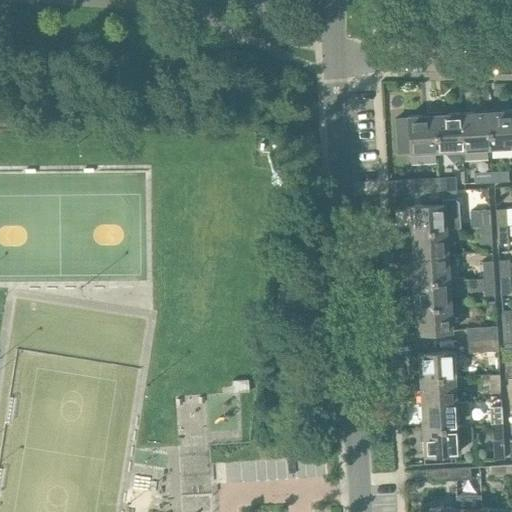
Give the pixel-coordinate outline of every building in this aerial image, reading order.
[(511,108),(486,110),(488,148),(511,146),(511,108)] [(486,110),(460,112),(462,149),(488,148),(486,110)] [(436,151),(462,149),(460,112),(434,113),(436,151)] [(407,117),(395,118),(396,142),(409,142),(409,152),(436,151),(434,113),(407,115),(407,117)] [(490,170),(491,182),(508,181),(507,169),(490,170)] [(491,182),(490,170),(473,171),(474,183),(491,182)] [(441,178),(441,190),(455,190),(454,177),(441,178)] [(441,190),(441,178),(411,180),(411,192),(441,190)] [(410,231),(445,229),(460,228),(458,202),(454,198),(441,199),(441,203),(408,205),(410,231)] [(506,208),(495,209),(496,226),(507,225),(506,208)] [(472,226),(480,226),(480,227),(491,226),(490,209),(479,210),(479,212),(471,213),(472,226)] [(497,243),(508,243),(507,225),(496,226),(497,243)] [(481,244),(492,244),(491,226),(480,227),(481,244)] [(447,254),(445,229),(410,231),(411,256),(447,254)] [(411,256),(413,281),(448,279),(447,254),(411,256)] [(510,276),(511,276),(511,261),(509,262),(509,259),(498,260),(499,276),(510,276)] [(493,261),(482,262),(483,277),(494,277),(493,261)] [(510,276),(499,276),(500,294),(511,293),(510,276)] [(484,296),(495,295),(494,277),(483,277),(484,296)] [(413,281),(414,307),(450,304),(448,279),(413,281)] [(450,304),(414,307),(415,332),(451,330),(450,304)] [(502,327),(511,326),(511,309),(501,310),(502,327)] [(466,340),(496,338),(496,326),(466,327),(466,340)] [(511,343),(511,326),(502,327),(503,345),(511,343)] [(496,338),(466,340),(467,352),(497,350),(496,338)] [(418,379),(453,377),(452,350),(417,352),(418,379)] [(511,378),(511,352),(503,353),(505,379),(511,378)] [(500,392),(499,374),(488,375),(489,392),(500,392)] [(463,376),(453,377),(418,379),(420,404),(455,402),(454,388),(463,388),(463,376)] [(456,427),(455,402),(420,404),(421,429),(456,427)] [(491,407),(491,424),(502,424),(501,407),(491,407)] [(491,424),(492,441),(503,441),(502,424),(491,424)] [(456,427),(421,429),(422,454),(458,452),(456,427)] [(490,466),(490,476),(507,475),(507,465),(490,466)] [(456,467),(456,479),(470,479),(469,466),(456,467)] [(456,479),(456,467),(426,469),(427,481),(456,479)]
